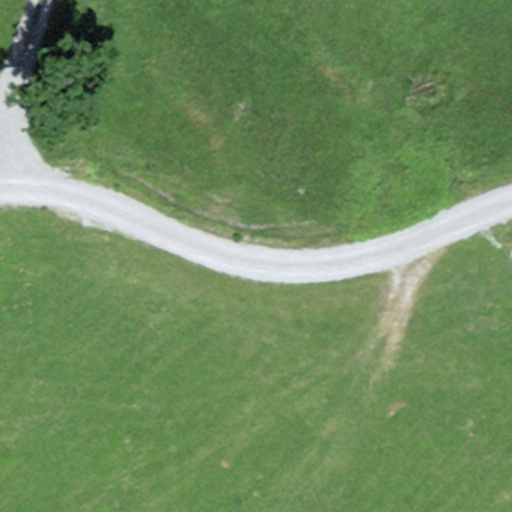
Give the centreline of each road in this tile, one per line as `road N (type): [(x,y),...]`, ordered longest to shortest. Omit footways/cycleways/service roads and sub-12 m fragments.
road 1 (track): [(511,204),(369,256),(245,265),(123,219),(0,190)]
road 2 (track): [(39,0),(7,102),(13,187)]
